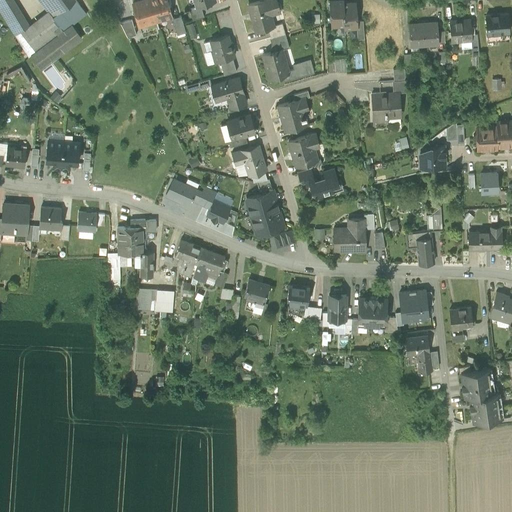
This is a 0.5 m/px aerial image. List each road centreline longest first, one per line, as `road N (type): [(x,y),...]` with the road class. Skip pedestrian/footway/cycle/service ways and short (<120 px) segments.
road 1 (residential): [(0,181),(128,201),(253,253),(309,267)]
road 2 (residential): [(260,95),(309,267)]
road 3 (residential): [(451,442),(433,274)]
road 4 (residential): [(309,267),(433,274)]
